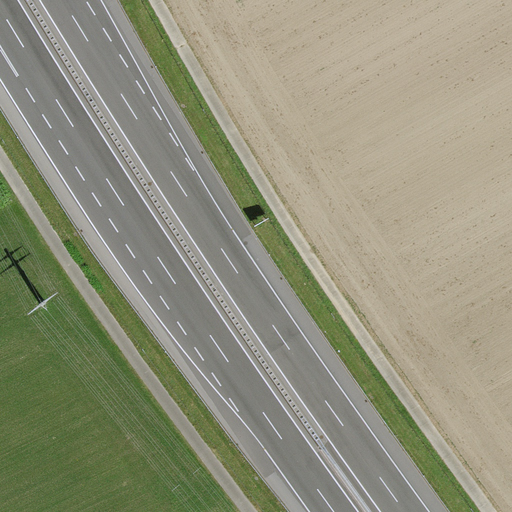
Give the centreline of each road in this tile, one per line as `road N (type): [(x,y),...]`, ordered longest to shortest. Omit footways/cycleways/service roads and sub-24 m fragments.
road 1 (motorway): [(405,511),(225,257),(60,0)]
road 2 (track): [(488,511),(316,269),(153,0)]
road 3 (motorway): [(0,9),(119,209),(337,511)]
road 4 (track): [(250,511),(169,408),(0,155)]
